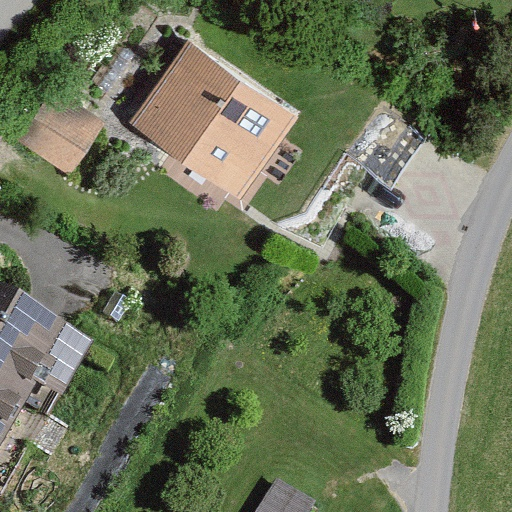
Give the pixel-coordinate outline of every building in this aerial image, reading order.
[(200,1),(197,0),(153,0),(149,7),(184,28),(200,1)] [(289,120),(183,45),(123,129),(229,204),(289,120)] [(96,130),(45,101),(14,153),(65,183),(96,130)] [(85,359),(0,310),(0,449),(36,387),(61,401),(85,359)] [(299,511),(270,493),(257,511),(299,511)]
